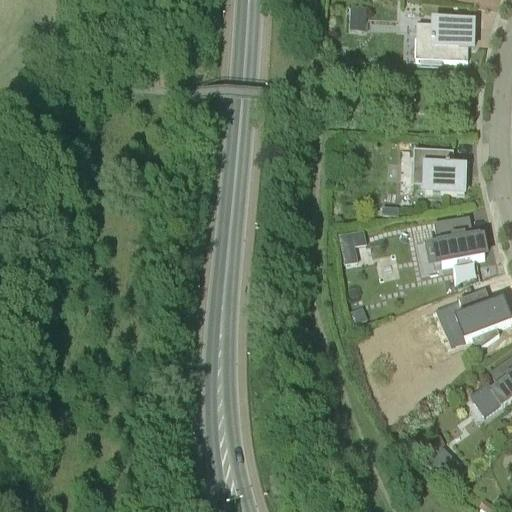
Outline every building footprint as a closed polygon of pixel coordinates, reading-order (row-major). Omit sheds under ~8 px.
[(367,11),(352,10),(350,33),(366,34),(367,11)] [(416,30),(416,65),(468,66),(468,40),(461,39),(461,26),(433,26),(433,31),(416,30)] [(424,197),(464,198),(465,178),(461,178),(461,169),(453,169),(454,156),(414,154),(413,167),(412,167),(412,168),(413,168),(412,189),(424,190),(424,197)] [(429,249),(433,273),(456,268),(457,271),(472,268),(471,266),(485,263),(480,239),(473,241),(472,236),(466,237),(463,225),(470,223),(469,222),(433,229),(437,248),(429,249)] [(365,235),(339,241),(346,270),(359,267),(356,252),(368,249),(365,235)] [(477,356),(500,339),(497,333),(511,328),(501,304),(491,308),(486,294),(459,305),(465,320),(463,321),(477,356)] [(355,329),(367,324),(362,312),(350,317),(355,329)] [(484,421),(501,409),(501,411),(511,403),(511,362),(491,377),(497,386),(489,391),(486,386),(468,399),(484,421)] [(381,419),(394,421),(397,408),(384,406),(381,419)] [(454,492),(469,478),(443,452),(428,466),(454,492)] [(493,511),(495,511),(485,503),(479,511),(493,511)]
